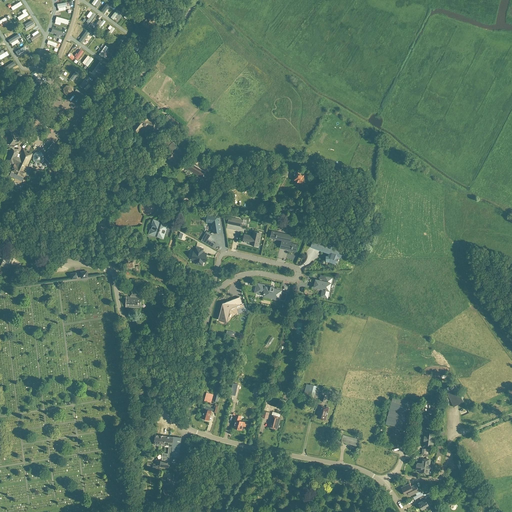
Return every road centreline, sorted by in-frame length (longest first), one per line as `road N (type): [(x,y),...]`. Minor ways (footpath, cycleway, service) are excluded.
road 1 (tertiary): [(403,511),(378,479),(356,468),(185,427)]
road 2 (unclassified): [(213,296),(248,273),(296,276),(292,266),(230,253),(218,263),(215,283)]
road 3 (unclassified): [(73,157),(194,0)]
road 4 (track): [(274,194),(245,187),(191,201),(265,212),(276,198)]
road 5 (tertiary): [(185,427),(124,321),(112,271)]
road 6 (track): [(382,483),(393,475),(435,479),(456,436),(511,414)]
road 7 (unclassified): [(185,427),(213,296)]
road 8 (tertiary): [(112,271),(101,212),(73,157)]
